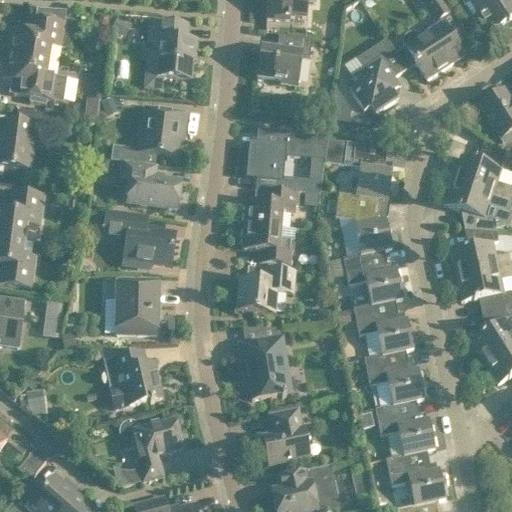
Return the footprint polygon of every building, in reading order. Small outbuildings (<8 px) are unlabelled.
[(267,0),(266,22),(286,23),(290,23),(290,20),(307,21),(307,6),(315,6),(314,0),(267,0)] [(418,0),(435,25),(451,15),(441,0),(418,0)] [(511,0),(469,0),(463,4),(466,8),(476,25),(482,21),(491,37),(501,30),(505,36),(506,35),(505,33),(511,27),(511,24),(511,23),(511,22),(511,0)] [(11,31),(7,56),(47,63),(49,49),(61,50),(62,45),(65,26),(64,26),(66,14),(36,11),(35,21),(29,20),(26,34),(11,31)] [(117,19),(110,32),(119,37),(126,24),(117,19)] [(162,80),(190,82),(192,56),(195,56),(196,42),(186,42),(187,27),(167,26),(151,24),(150,45),(153,45),(152,61),(148,61),(146,90),(161,91),(162,80)] [(405,49),(410,57),(400,63),(406,73),(415,67),(416,69),(417,68),(427,83),(464,59),(453,42),(442,26),(437,29),(422,39),(421,37),(419,36),(418,35),(416,35),(414,35),(413,35),(411,35),(409,36),(408,37),(406,38),(405,39),(405,41),(404,43),(404,44),(404,46),(404,48),(405,49)] [(257,88),(258,84),(297,89),(301,63),(309,64),(312,42),(285,39),(283,52),(261,49),(256,87),(257,88)] [(371,110),(375,117),(397,102),(393,95),(400,90),(394,81),(406,73),(400,63),(386,43),(359,61),(366,71),(352,80),(356,87),(349,92),(364,114),(371,110)] [(44,77),(47,63),(7,56),(3,82),(15,84),(12,97),(30,100),(30,106),(46,108),(47,103),(64,106),(68,81),(44,77)] [(511,97),(507,101),(503,94),(479,109),(500,142),(511,133),(511,97)] [(112,99),(99,104),(103,114),(116,109),(112,99)] [(97,121),(100,103),(88,102),(86,120),(97,121)] [(146,110),(145,119),(144,126),(148,126),(146,139),(137,138),(135,154),(144,155),(157,157),(176,160),(179,143),(183,144),(184,136),(187,116),(167,113),(146,110)] [(333,110),(331,123),(349,126),(351,113),(333,110)] [(44,117),(38,116),(18,113),(16,127),(0,125),(0,169),(30,173),(36,131),(42,132),(44,117)] [(51,116),(50,128),(65,130),(66,118),(51,116)] [(316,141),(261,133),(260,148),(252,147),(249,179),(280,182),(282,164),(285,165),(286,159),(314,161),(316,141)] [(377,203),(387,204),(392,172),(386,172),(386,166),(385,166),(387,151),(327,143),(324,166),(359,171),(355,199),(377,202),(377,203)] [(458,177),(455,185),(511,202),(511,189),(497,185),(501,173),(506,175),(510,164),(484,144),(477,165),(460,159),(455,176),(458,177)] [(95,161),(93,174),(103,175),(107,172),(108,163),(95,161)] [(122,182),(130,183),(131,184),(128,206),(134,207),(157,211),(177,213),(181,185),(163,182),(154,181),(155,176),(156,169),(136,166),(124,164),(122,182)] [(285,194),(288,195),(306,196),(317,197),(319,197),(320,185),(286,182),(285,194)] [(489,209),(509,215),(511,206),(511,202),(455,185),(447,209),(456,212),(456,213),(459,214),(459,213),(467,215),(470,232),(496,234),(494,223),(486,220),(489,209)] [(0,240),(23,244),(25,229),(39,230),(43,199),(10,194),(7,214),(0,213),(0,240)] [(246,204),(244,228),(280,231),(281,216),(293,217),(295,196),(267,194),(266,206),(246,204)] [(306,196),(305,209),(316,210),(317,197),(306,196)] [(353,223),(360,258),(360,259),(384,254),(391,253),(392,253),(385,221),(380,223),(378,216),(376,216),(377,203),(377,202),(355,199),(338,196),(335,221),(353,223)] [(92,217),(90,235),(104,237),(103,240),(127,243),(126,247),(124,261),(124,267),(130,268),(150,271),(151,265),(170,268),(174,238),(144,234),(146,220),(126,217),(107,215),(106,218),(92,217)] [(280,231),(244,228),(242,252),(260,254),(259,266),(271,267),(289,268),(290,256),(293,252),(293,247),(292,243),(293,232),(280,231)] [(462,251),(462,252),(450,255),(454,273),(457,272),(459,279),(511,267),(511,255),(495,259),(492,246),(498,245),(496,234),(470,232),(474,250),(466,251),(466,250),(462,251)] [(23,244),(0,240),(0,287),(31,292),(35,261),(21,259),(23,244)] [(366,286),(371,308),(371,309),(394,304),(395,304),(402,303),(396,271),(394,272),(393,270),(388,271),(384,254),(391,253),(384,254),(360,259),(360,258),(342,262),(348,290),(366,286)] [(511,267),(459,279),(464,304),(473,303),(474,304),(477,303),(477,302),(485,300),(488,315),(511,306),(511,305),(511,297),(511,294),(511,293),(511,267)] [(293,274),(275,272),(267,271),(266,285),(240,282),(237,314),(273,317),(275,295),(291,297),(293,274)] [(107,337),(116,337),(116,338),(156,339),(157,284),(117,283),(117,320),(107,320),(107,337)] [(0,348),(5,349),(19,351),(21,331),(25,304),(0,300),(0,348)] [(377,336),(381,358),(382,359),(405,354),(413,353),(406,321),(401,323),(400,317),(397,317),(395,304),(402,303),(395,304),(394,304),(371,309),(371,308),(353,312),(359,340),(377,336)] [(46,305),(42,340),(58,342),(62,307),(46,305)] [(511,308),(511,306),(488,315),(491,330),(485,334),(483,336),(482,335),(479,336),(480,338),(472,343),(486,364),(511,347),(511,308)] [(316,315),(315,324),(328,325),(330,313),(320,312),(316,315)] [(73,335),(61,338),(64,352),(77,349),(73,335)] [(282,340),(244,346),(239,347),(244,381),(248,380),(252,403),(272,400),(291,397),(282,340)] [(511,347),(486,364),(490,371),(488,372),(497,388),(508,381),(509,382),(511,380),(511,379),(511,378),(511,347)] [(387,386),(392,408),(392,409),(416,404),(424,403),(417,371),(412,373),(411,367),(408,367),(405,354),(382,359),(381,358),(364,362),(370,390),(387,386)] [(125,389),(111,392),(116,412),(150,405),(150,406),(154,405),(153,404),(161,402),(156,378),(154,378),(152,367),(146,368),(142,355),(128,358),(113,361),(117,376),(122,375),(125,389)] [(35,393),(25,394),(28,417),(37,416),(44,415),(41,392),(35,393)] [(427,455),(435,453),(428,422),(422,423),(421,417),(419,417),(416,405),(424,403),(416,404),(392,409),(392,408),(374,412),(380,440),(398,436),(403,458),(403,459),(427,454),(427,455)] [(274,438),(262,441),(268,468),(309,460),(303,432),(301,432),(297,413),(270,419),(274,438)] [(0,452),(6,445),(23,459),(31,448),(0,422),(0,452)] [(133,446),(134,449),(140,472),(143,485),(152,483),(162,480),(157,459),(182,453),(174,423),(140,432),(140,430),(139,428),(138,426),(136,425),(132,424),(129,423),(126,424),(124,425),(121,427),(120,430),(119,433),(119,437),(120,440),(122,442),(124,444),(126,445),(129,446),(132,446),(133,446)] [(18,472),(31,482),(48,462),(35,452),(18,472)] [(385,462),(396,511),(414,508),(414,509),(437,504),(437,505),(445,503),(439,472),(433,473),(432,468),(432,467),(429,468),(427,455),(427,454),(403,459),(403,458),(385,462)] [(279,492),(275,493),(272,493),(274,503),(275,511),(336,511),(339,511),(329,469),(314,472),(277,480),(279,492)] [(20,497),(7,511),(66,511),(76,502),(54,483),(43,498),(40,496),(32,507),(21,498),(20,497)] [(66,511),(87,511),(76,502),(66,511)] [(166,511),(164,502),(133,510),(133,511),(197,511),(196,508),(181,511),(166,511)]
